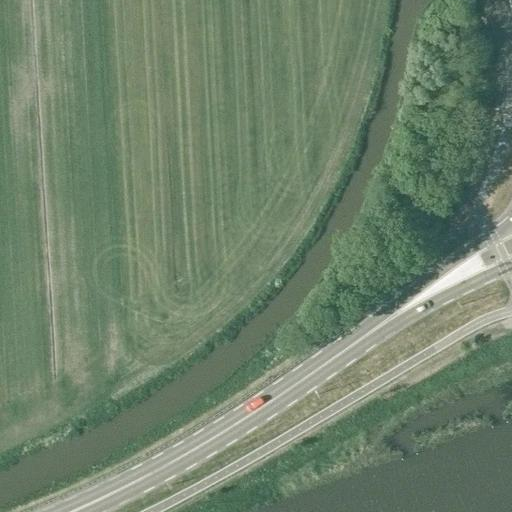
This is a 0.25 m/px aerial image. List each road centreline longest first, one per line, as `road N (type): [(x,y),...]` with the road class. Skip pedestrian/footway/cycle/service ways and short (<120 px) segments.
road 1 (primary): [(74,511),(237,424),(369,334)]
road 2 (primary): [(511,226),(369,334)]
road 3 (primary): [(369,334),(511,264)]
